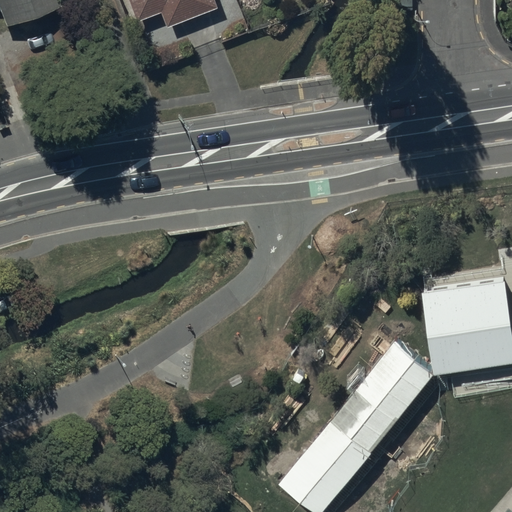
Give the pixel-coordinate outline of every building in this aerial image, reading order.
[(0,0),(0,18),(3,25),(59,4),(57,0),(0,0)] [(131,0),(139,19),(162,9),(168,25),(219,5),(217,0),(131,0)] [(511,329),(505,282),(424,294),(436,375),(511,363),(511,329)] [(393,343),(279,484),(314,511),(323,511),(434,376),(393,343)] [(511,511),(511,473),(480,511),(511,511)]
